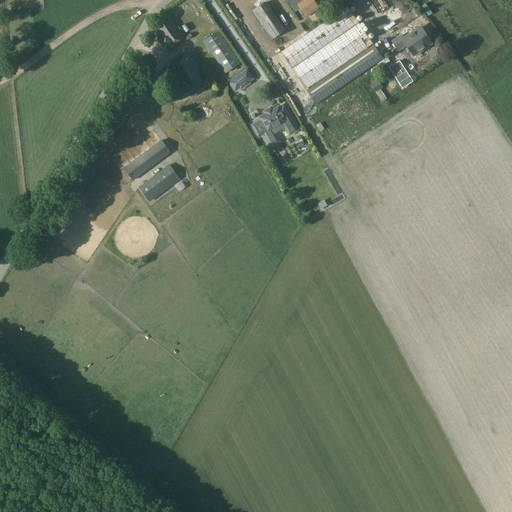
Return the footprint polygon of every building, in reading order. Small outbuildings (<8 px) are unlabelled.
[(283,32),(285,31),(265,1),(252,11),(271,40),(272,39),(274,43),(285,35),(283,32)] [(377,4),(371,7),(378,20),(384,17),(377,4)] [(307,24),(321,14),(317,8),(303,18),(307,24)] [(168,48),(184,37),(168,12),(162,16),(166,22),(155,29),(168,48)] [(355,24),(347,29),(351,34),(359,29),(355,24)] [(391,41),(398,51),(407,45),(414,56),(431,44),(420,27),(403,38),(400,34),(391,41)] [(217,31),(203,41),(225,74),(240,63),(217,31)] [(307,94),(367,56),(361,47),(369,42),(363,33),(353,40),(358,48),(316,75),(311,78),(312,80),(302,87),(307,94)] [(205,78),(189,54),(169,68),(185,92),(205,78)] [(281,58),(269,65),(287,96),(300,88),(281,58)] [(408,67),(394,73),(404,90),(417,83),(408,67)] [(241,88),(248,83),(242,74),(229,82),(235,90),(240,87),(241,88)] [(373,82),(368,86),(372,92),(377,89),(373,82)] [(168,92),(175,102),(182,97),(175,88),(168,92)] [(377,100),(384,108),(389,105),(382,96),(377,100)] [(265,112),(265,113),(260,116),(261,118),(251,124),(257,133),(262,130),(269,142),(277,138),(272,130),(283,124),(287,132),(295,128),(282,106),(278,108),(277,106),(271,110),(271,108),(265,112)] [(170,153),(161,141),(124,169),(133,181),(170,153)] [(80,181),(91,167),(83,161),(72,175),(80,181)] [(180,179),(169,165),(139,187),(149,202),(180,179)]
